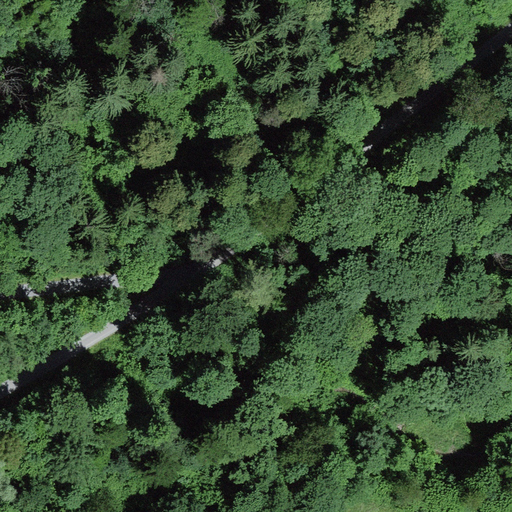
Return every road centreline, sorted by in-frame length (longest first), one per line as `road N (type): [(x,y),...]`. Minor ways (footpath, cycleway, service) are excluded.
road 1 (track): [(511,32),(261,234),(0,390)]
road 2 (track): [(197,272),(0,291)]
